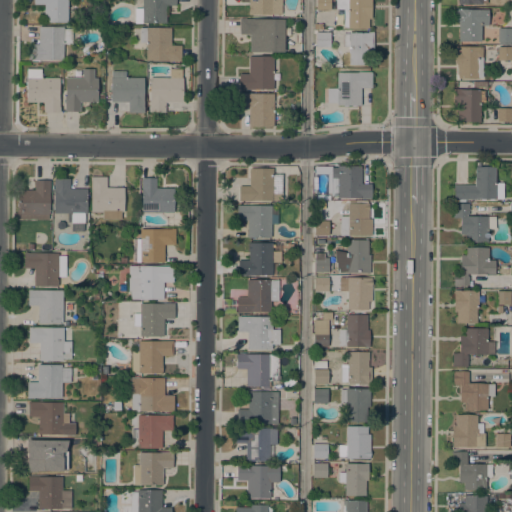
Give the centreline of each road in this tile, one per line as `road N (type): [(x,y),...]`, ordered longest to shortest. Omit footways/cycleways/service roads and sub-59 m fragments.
road 1 (residential): [(203,511),(206,0)]
road 2 (tertiary): [(511,141),(0,143)]
road 3 (secondary): [(410,511),(412,204)]
